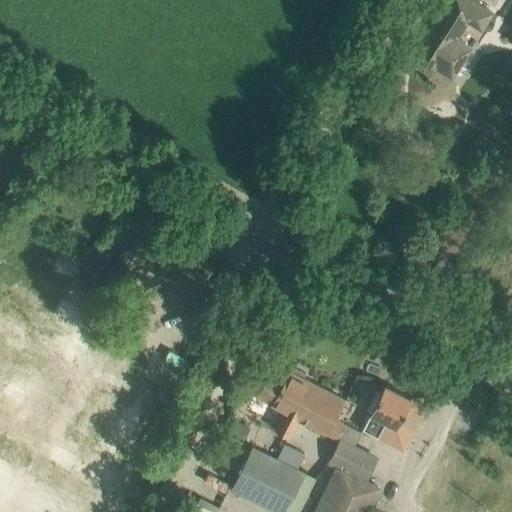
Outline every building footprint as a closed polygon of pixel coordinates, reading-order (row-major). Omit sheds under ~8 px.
[(471,0),(445,0),(415,49),(412,54),(436,69),(437,69),(451,78),(470,47),(456,38),(466,22),(481,31),(492,13),(471,0)] [(457,162),(467,168),(474,156),(465,150),(457,162)] [(200,296),(220,262),(144,217),(133,234),(112,270),(126,278),(133,266),(136,267),(140,261),(183,286),(200,296)] [(267,368),(253,393),(270,403),(285,410),(275,429),(287,436),(297,417),(334,436),(342,422),(334,418),(335,416),(337,412),(344,398),(335,393),(288,369),(284,376),(267,368)] [(115,396),(97,385),(77,420),(94,430),(82,451),(115,470),(156,401),(123,382),(115,396)] [(403,449),(425,406),(410,398),(410,397),(384,383),(369,411),(370,412),(362,428),(403,449)] [(364,511),(377,486),(364,480),(375,458),(338,439),(328,461),(340,467),(317,511),(364,511)] [(284,511),(304,471),(252,445),(231,488),(279,511),(284,511)]
